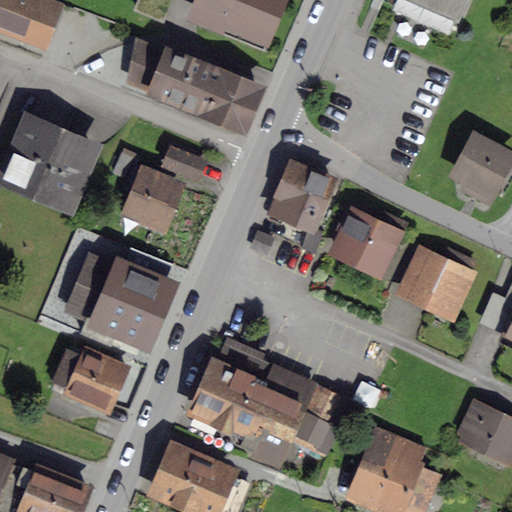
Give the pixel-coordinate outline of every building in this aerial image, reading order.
[(0,0),(0,32),(47,52),(64,12),(34,0),(0,0)] [(140,0),(136,9),(162,20),(170,0),(140,0)] [(224,18),(263,34),(277,0),(203,0),(198,13),(222,23),(224,18)] [(379,0),(396,7),(394,13),(448,37),(464,0),(379,0)] [(198,114),(207,118),(209,112),(242,125),(250,107),(257,88),(170,54),(170,56),(159,51),(145,49),(132,82),(192,105),(190,111),(198,114)] [(54,197),(55,194),(69,200),(91,148),(29,121),(7,174),(21,180),(20,183),(54,197)] [(453,175),(494,198),(511,167),(511,152),(478,133),(453,175)] [(205,154),(175,143),(166,164),(196,176),(205,154)] [(123,148),(113,170),(126,176),(136,154),(123,148)] [(283,216),(310,227),(330,180),(292,164),(270,217),(281,222),(283,216)] [(122,213),(160,228),(179,181),(141,166),(122,213)] [(325,254),(373,278),(396,233),(348,209),(325,254)] [(395,295),(454,325),(478,278),(419,248),(395,295)] [(79,312),(79,313),(140,338),(140,339),(144,341),(168,284),(165,282),(164,283),(123,265),(121,270),(94,259),(72,309),(79,312)] [(240,444),(276,460),(301,404),(303,405),(312,384),(260,361),(263,356),(227,340),(196,409),(246,431),(240,444)] [(73,383),(68,393),(104,409),(125,363),(91,348),(87,355),(85,354),(83,359),(68,352),(58,376),(73,383)] [(319,390),(295,439),(326,454),(349,405),(319,390)] [(470,438),(506,455),(511,442),(511,421),(473,404),(461,429),(472,434),(470,438)] [(383,510),(385,503),(399,509),(405,511),(419,511),(434,476),(416,468),(425,447),(402,438),(401,440),(379,431),(373,448),(368,446),(347,496),(383,510)] [(236,511),(249,485),(217,471),(220,464),(176,445),(155,493),(197,511),(213,511),(214,511),(216,511),(236,511)] [(0,511),(75,511),(86,486),(36,465),(34,472),(0,458),(0,511)]
